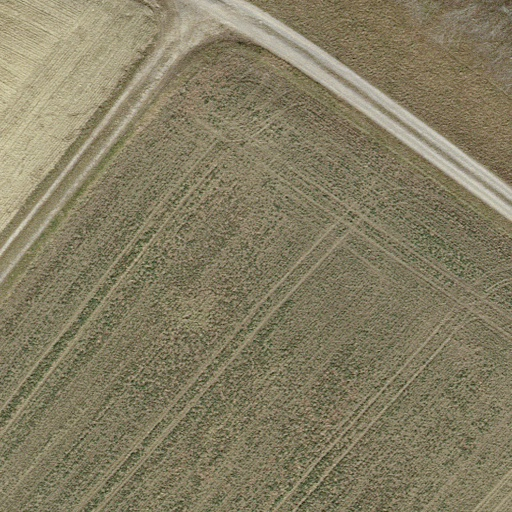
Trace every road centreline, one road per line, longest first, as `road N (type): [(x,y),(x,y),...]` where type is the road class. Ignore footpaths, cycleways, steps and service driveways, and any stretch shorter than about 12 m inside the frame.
road 1 (track): [(210,4),(311,62),(511,203)]
road 2 (track): [(0,270),(210,4)]
